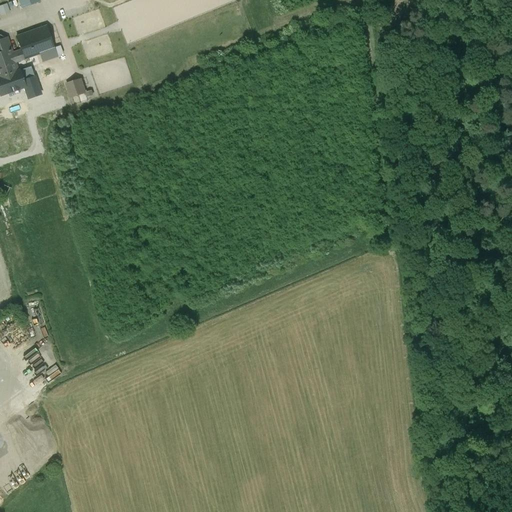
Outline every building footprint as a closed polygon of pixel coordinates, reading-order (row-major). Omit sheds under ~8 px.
[(23,0),(27,9),(44,1),(43,0),(23,0)] [(3,16),(12,13),(10,4),(1,6),(3,16)] [(46,27),(32,32),(39,54),(54,49),(49,35),(46,27)] [(32,32),(16,38),(20,50),(12,54),(15,63),(29,58),(29,57),(39,54),(32,32)] [(55,33),(49,35),(54,49),(57,57),(63,54),(55,33)] [(7,39),(0,41),(0,54),(11,51),(7,39)] [(57,57),(54,49),(39,54),(42,63),(57,58),(57,57)] [(11,51),(0,54),(0,77),(18,71),(15,63),(12,54),(11,51)] [(0,77),(0,95),(24,87),(19,71),(18,71),(0,77)] [(81,80),(67,85),(71,98),(85,93),(81,80)] [(41,343),(29,350),(31,354),(44,347),(41,343)] [(51,383),(63,375),(53,362),(42,370),(51,383)]
